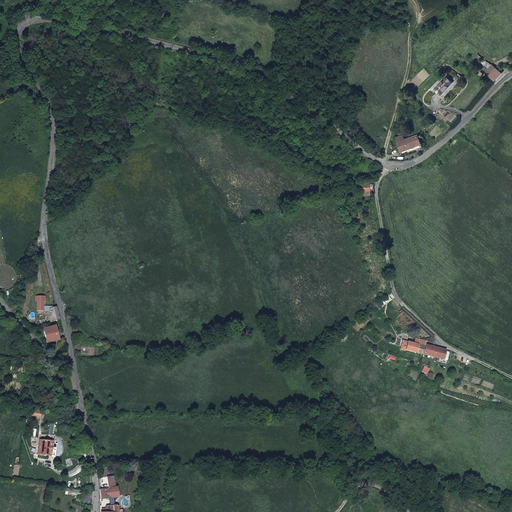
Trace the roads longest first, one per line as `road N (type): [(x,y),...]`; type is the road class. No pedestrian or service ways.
road 1 (unclassified): [(511,74),(441,144),(416,161),(386,166),(242,64),(79,22),(21,24),(18,51),(53,127),(43,231),(81,417)]
road 2 (track): [(393,0),(403,8),(410,46),(386,166)]
road 3 (unclassified): [(0,301),(81,417)]
